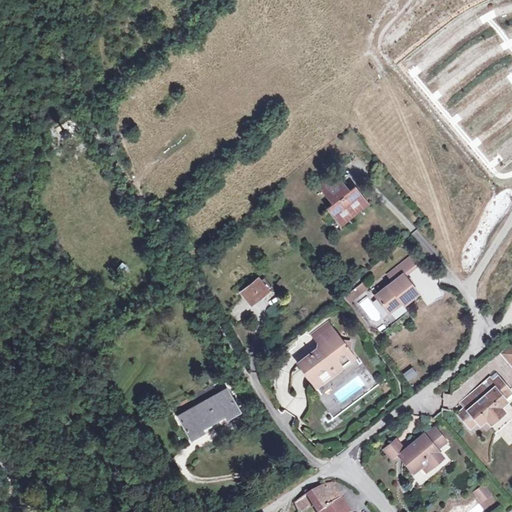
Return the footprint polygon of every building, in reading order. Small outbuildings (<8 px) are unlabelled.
[(328,172),(322,165),(305,179),(310,186),(313,183),(325,174),(328,172)] [(313,183),(320,193),(311,200),(322,213),(330,207),(334,213),(346,203),(343,198),(350,191),(339,178),(332,184),(325,174),(313,183)] [(399,254),(390,262),(396,269),(406,261),(399,254)] [(377,272),(382,278),(365,292),(377,308),(390,299),(393,301),(406,290),(392,273),(396,269),(390,262),(377,272)] [(244,271),(230,282),(242,297),(255,286),(244,271)] [(511,280),(503,288),(511,299),(511,306),(510,309),(511,311),(511,280)] [(324,325),(317,316),(300,328),(310,340),(313,329),(317,331),(324,325)] [(329,363),(344,351),(339,344),(340,335),(331,335),(324,325),(317,331),(313,329),(310,340),(313,343),(309,346),(306,343),(290,355),(303,371),(315,362),(317,356),(320,353),(329,363)] [(511,349),(501,337),(488,347),(503,366),(511,357),(511,349)] [(303,371),(290,355),(287,357),(305,382),(329,363),(320,353),(317,356),(315,362),(303,371)] [(402,374),(408,381),(417,373),(411,366),(402,374)] [(488,372),(484,367),(475,374),(479,379),(488,372)] [(475,374),(452,393),(456,399),(449,405),(462,421),(469,416),(471,419),(478,412),(482,415),(497,402),(495,400),(499,395),(496,392),(505,385),(492,370),(488,372),(479,379),(475,374)] [(215,388),(200,397),(214,418),(229,410),(215,388)] [(200,397),(166,417),(180,439),(214,418),(200,397)] [(390,437),(378,447),(387,458),(393,453),(406,469),(414,463),(421,458),(427,464),(438,454),(433,448),(443,439),(431,424),(420,433),(417,432),(398,447),(390,437)] [(421,458),(414,463),(421,469),(427,464),(421,458)] [(479,481),(471,489),(478,497),(487,490),(479,481)] [(318,483),(302,494),(306,501),(312,511),(329,501),(318,483)] [(300,492),(292,497),(299,506),(306,501),(302,494),(300,492)] [(486,508),(496,503),(492,496),(482,501),(486,508)] [(292,497),(285,502),(291,511),(299,506),(292,497)] [(335,511),(329,501),(312,511),(335,511)]
